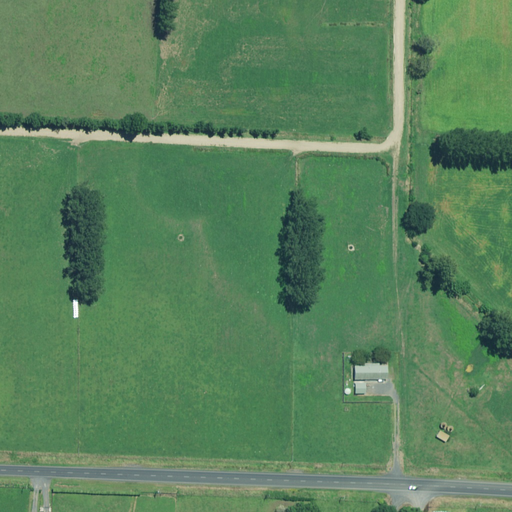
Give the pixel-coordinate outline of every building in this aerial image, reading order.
[(386,380),(386,367),(354,367),(354,380),(386,380)] [(365,394),(365,383),(355,384),(355,394),(365,394)] [(447,427),(447,426),(447,425),(446,423),(445,423),(444,422),(443,422),(442,422),(441,422),(440,423),(439,424),(439,426),(439,427),(439,428),(440,429),(441,430),(443,430),(444,430),(445,429),(446,428),(447,427)] [(454,431),(454,430),(454,428),(453,427),(453,426),(452,426),(450,425),(449,426),(448,426),(447,427),(446,428),(446,429),(446,431),(447,432),(448,433),(449,433),(450,434),(451,433),(452,433),(453,432),(454,431)] [(448,437),(439,431),(436,437),(445,443),(448,437)]
